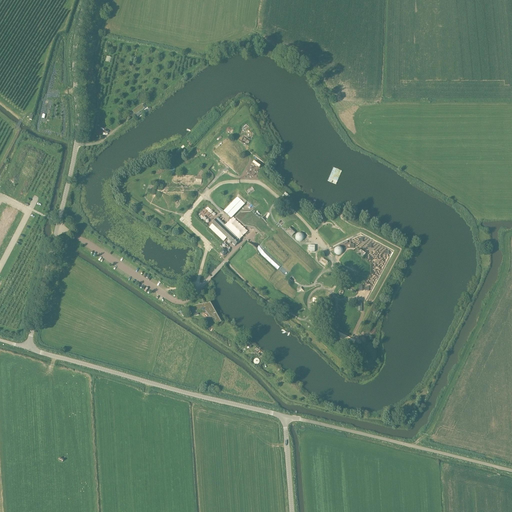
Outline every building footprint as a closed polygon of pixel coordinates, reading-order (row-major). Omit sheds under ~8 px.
[(141,105),(132,112),(135,116),(144,109),(141,105)] [(252,141),(245,137),(242,143),(249,146),(252,141)] [(214,165),(207,159),(202,165),(208,171),(211,168),(214,165)] [(252,187),(246,190),(249,196),(256,192),(252,187)] [(274,203),(277,200),(268,192),(265,195),(274,203)] [(285,192),(281,197),(286,201),(290,196),(285,192)] [(224,212),(231,218),(244,204),(237,198),(224,212)] [(266,222),(270,214),(259,204),(250,212),(240,212),(235,218),(243,226),(244,226),(244,227),(245,227),(252,228),(262,238),(265,235),(269,238),(274,243),(276,241),(270,235),(275,231),(266,222)] [(183,221),(205,242),(213,234),(191,213),(183,221)] [(284,223),(282,225),(283,225),(285,223),(289,218),(285,214),(281,219),(278,222),(279,222),(281,220),(282,221),(284,223)] [(240,240),(217,218),(211,223),(235,246),(240,240)] [(328,218),(344,233),(344,232),(345,232),(345,233),(350,253),(348,258),(347,259),(342,264),(340,266),(338,266),(352,279),(355,282),(366,269),(356,261),(356,260),(355,259),(356,257),(350,234),(349,230),(341,222),(337,219),(335,221),(334,220),(328,218)] [(296,232),(291,227),(286,231),(292,236),(296,232)] [(360,232),(330,247),(330,249),(360,234),(393,251),(365,301),(366,302),(394,251),(360,232)] [(295,236),(295,237),(295,239),(296,240),(297,241),(299,242),(300,242),(301,241),(303,241),(304,240),(304,239),(304,237),(304,235),(303,234),(302,233),(301,233),(299,233),(298,233),(297,234),(296,235),(295,236)] [(293,283),(290,279),(291,278),(292,278),(295,281),(294,276),(290,272),(296,265),(291,260),(292,259),(274,243),(269,238),(260,247),(263,250),(260,253),(259,252),(247,240),(255,252),(249,258),(272,280),(273,279),(279,284),(285,277),(289,281),(293,283)] [(333,249),(333,251),(334,252),(334,253),(335,254),(337,255),(338,255),(340,255),(341,254),(342,253),(342,252),(342,250),(342,249),(341,248),(340,247),(339,246),(338,246),(336,246),(335,247),(334,248),(333,249)] [(366,253),(361,249),(358,253),(363,257),(366,253)] [(329,261),(322,256),(318,261),(325,267),(329,261)] [(307,292),(301,287),(297,291),(303,297),(307,292)] [(329,301),(327,299),(325,301),(323,301),(323,303),(321,304),(323,306),(322,309),(326,310),(328,313),(330,310),(333,310),(332,307),(334,305),(332,304),(332,301),(329,301)] [(192,312),(206,312),(216,325),(220,322),(210,303),(204,304),(192,306),(192,312)] [(340,307),(342,311),(328,335),(337,327),(339,324),(346,328),(352,316),(344,312),(345,311),(341,306),(340,307)] [(332,321),(325,317),(322,323),(329,326),(332,321)] [(338,339),(335,343),(340,347),(343,342),(338,339)]
